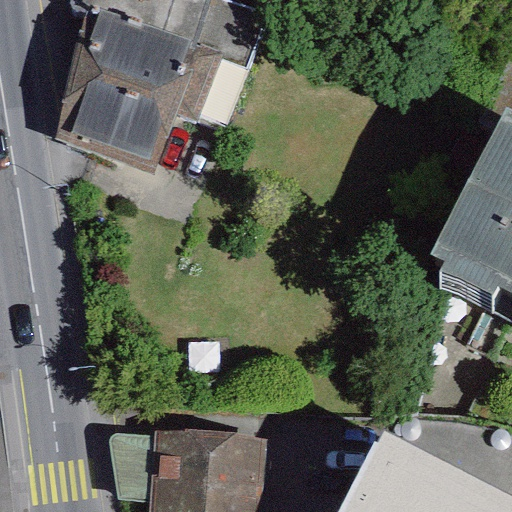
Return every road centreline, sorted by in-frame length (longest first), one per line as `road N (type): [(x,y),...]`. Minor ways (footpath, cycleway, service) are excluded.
road 1 (tertiary): [(0,53),(39,308)]
road 2 (tertiary): [(39,308),(68,511)]
